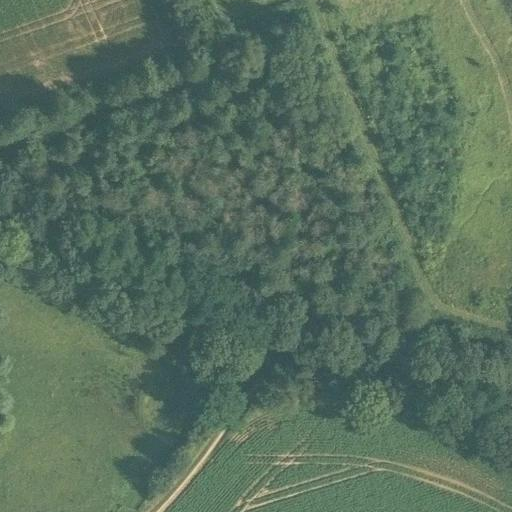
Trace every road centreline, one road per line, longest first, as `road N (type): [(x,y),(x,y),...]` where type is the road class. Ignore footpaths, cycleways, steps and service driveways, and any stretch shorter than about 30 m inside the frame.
road 1 (track): [(320,359),(45,251),(0,222)]
road 2 (track): [(148,511),(248,396),(320,359)]
road 3 (track): [(511,397),(320,359)]
